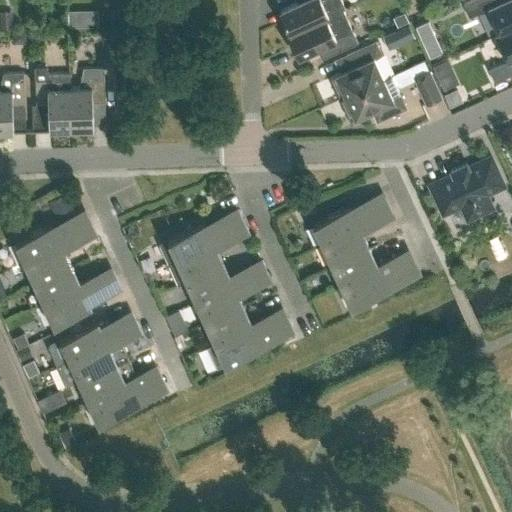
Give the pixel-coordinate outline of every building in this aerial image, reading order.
[(300,0),(280,9),(290,31),(290,32),(325,16),(326,16),(328,15),(342,8),(338,0),(300,0)] [(511,0),(469,0),(463,3),(469,16),(488,7),(499,32),(511,26),(511,0)] [(79,25),(79,8),(66,9),(66,25),(79,25)] [(290,31),(288,32),(298,55),(327,42),(332,53),(358,41),(342,8),(328,15),(326,16),(325,16),(290,32),(290,31)] [(0,10),(0,24),(0,28),(14,27),(13,10),(0,10)] [(408,20),(405,11),(393,16),(397,25),(408,20)] [(426,19),(413,25),(420,39),(432,33),(426,19)] [(407,23),(395,28),(401,42),(413,36),(407,23)] [(499,32),(496,33),(507,59),(488,68),(494,81),(511,72),(511,26),(499,32)] [(352,65),(330,75),(340,97),(391,74),(376,41),(346,54),(352,65)] [(83,66),(79,86),(70,86),(71,129),(72,129),(72,128),(93,127),(92,101),(105,101),(103,65),(83,66)] [(70,128),(70,129),(71,129),(70,86),(70,71),(47,72),(47,66),(34,66),(36,103),(48,103),(49,129),(70,128)] [(426,102),(441,96),(429,70),(414,77),(426,102)] [(0,130),(13,130),(12,104),(25,103),(24,71),(3,71),(0,82),(0,89),(0,88),(0,130)] [(377,120),(406,107),(391,74),(340,97),(350,119),(372,109),(377,120)] [(463,100),(457,87),(444,93),(450,105),(463,100)] [(454,178),(431,188),(436,199),(440,198),(446,211),(461,205),(464,212),(473,216),(486,209),(490,201),(486,193),(500,186),(494,173),(498,171),(493,160),(470,170),(466,162),(450,170),(454,178)] [(66,193),(49,201),(55,212),(71,205),(66,193)] [(349,204),(313,221),(322,242),(359,225),(356,219),(368,214),(363,202),(351,208),(349,204)] [(168,263),(177,258),(214,242),(211,236),(227,228),(242,222),(236,210),(206,224),(204,220),(158,241),(168,263)] [(322,242),(332,263),(369,246),(362,231),(373,225),(368,214),(356,219),(359,225),(322,242)] [(71,232),(65,220),(54,226),(52,222),(15,239),(25,260),(62,243),(59,237),(71,232)] [(187,279),(223,262),(216,247),(233,240),(227,228),(211,236),(214,242),(177,258),(168,263),(178,283),(187,279)] [(64,248),(76,243),(71,232),(59,237),(62,243),(25,260),(35,281),(71,264),(64,248)] [(399,251),(376,261),(369,246),(332,263),(342,284),(378,267),(381,273),(393,267),(404,262),(399,251)] [(228,272),(223,262),(187,279),(196,300),(249,276),(244,264),(228,272)] [(95,285),(90,274),(78,279),(71,264),(35,281),(44,301),(81,285),(84,291),(95,285)] [(386,284),(398,279),(393,267),(381,273),(378,267),(342,284),(351,305),(388,288),(386,284)] [(255,287),(249,276),(196,300),(206,321),(243,304),(238,295),(255,287)] [(338,279),(330,282),(336,299),(345,296),(338,279)] [(106,294),(101,283),(95,285),(84,291),(81,285),(44,301),(54,323),(90,306),(89,302),(106,294)] [(173,302),(179,316),(197,308),(191,295),(173,302)] [(243,304),(206,321),(215,341),(252,325),(255,331),(271,323),(266,312),(250,319),(243,304)] [(164,316),(168,326),(177,322),(173,312),(164,316)] [(286,316),(271,323),(255,331),(252,325),(215,341),(206,346),(216,367),(262,346),(260,342),(291,328),(286,316)] [(116,330),(110,318),(99,324),(97,320),(60,337),(70,358),(107,341),(104,335),(116,330)] [(70,358),(80,379),(128,356),(121,341),(138,333),(133,322),(116,330),(104,335),(107,341),(70,358)] [(22,333),(12,338),(16,347),(26,342),(22,333)] [(28,345),(16,351),(19,358),(31,353),(28,345)] [(142,369),(135,372),(128,356),(80,379),(89,399),(126,383),(128,389),(140,383),(147,380),(142,369)] [(134,400),(145,395),(140,383),(128,389),(126,383),(89,399),(99,421),(135,404),(134,400)] [(76,441),(70,426),(58,431),(65,446),(76,441)]
